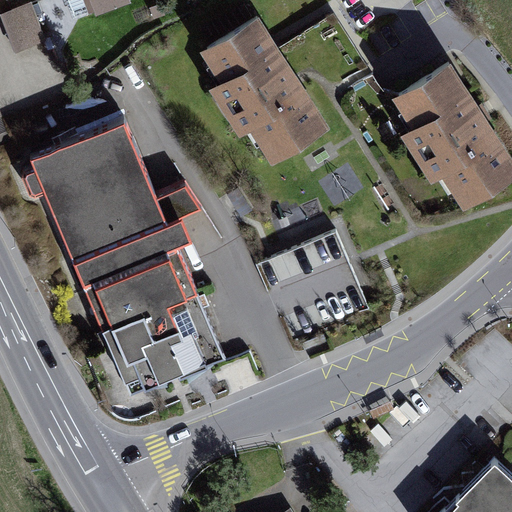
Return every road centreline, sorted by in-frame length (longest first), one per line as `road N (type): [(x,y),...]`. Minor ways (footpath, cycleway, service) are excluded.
road 1 (residential): [(99,484),(397,360),(511,265)]
road 2 (secondary): [(0,284),(99,484)]
road 3 (unknown): [(406,511),(511,407)]
road 4 (unknown): [(293,404),(374,511)]
